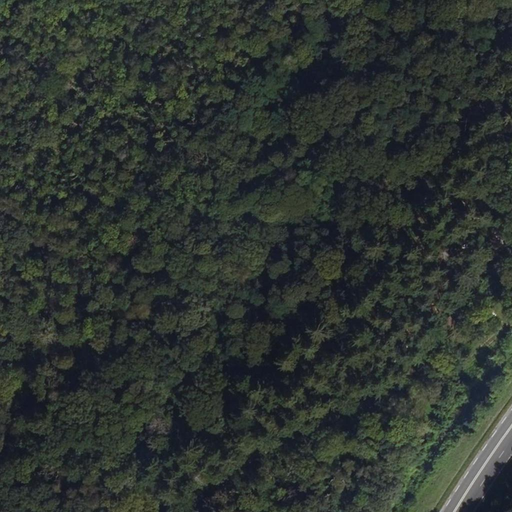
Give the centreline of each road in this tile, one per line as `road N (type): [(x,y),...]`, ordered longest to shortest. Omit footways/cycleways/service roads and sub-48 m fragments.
road 1 (track): [(179,511),(266,450),(466,362),(509,324)]
road 2 (track): [(498,250),(491,215),(495,0)]
